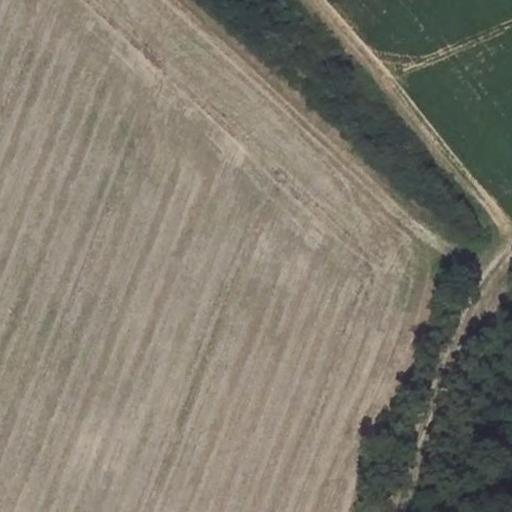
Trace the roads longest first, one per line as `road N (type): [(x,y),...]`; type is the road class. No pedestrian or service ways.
road 1 (track): [(387,511),(481,276),(511,237)]
road 2 (track): [(511,226),(323,0)]
